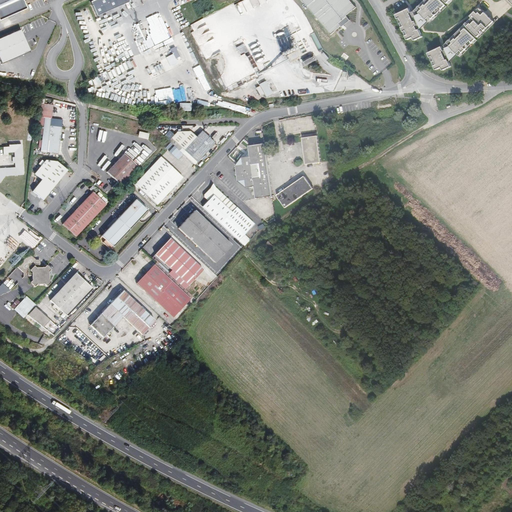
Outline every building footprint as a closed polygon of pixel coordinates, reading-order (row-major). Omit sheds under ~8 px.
[(31,0),(0,0),(0,19),(1,22),(28,9),(25,3),(31,0)] [(130,1),(129,0),(94,0),(91,2),(98,16),(130,1)] [(348,18),(358,10),(349,0),(301,0),(333,37),(343,29),(344,30),(352,23),(348,18)] [(398,15),(404,30),(408,41),(416,38),(417,40),(425,37),(422,30),(453,0),(426,0),(415,13),(412,8),(398,15)] [(433,52),(440,70),(496,22),(480,7),(433,52)] [(194,31),(192,32),(205,58),(219,51),(202,19),(191,25),(194,31)] [(149,47),(173,36),(167,24),(161,26),(159,20),(151,24),(150,22),(140,26),(149,47)] [(32,52),(22,30),(0,39),(0,58),(3,65),(32,52)] [(176,59),(181,57),(176,47),(171,50),(176,59)] [(295,48),(283,53),(285,57),(287,56),(290,63),(299,59),(295,52),(297,51),(295,48)] [(315,55),(301,62),(304,67),(318,60),(315,55)] [(251,56),(248,57),(256,73),(259,71),(251,56)] [(257,78),(255,75),(229,89),(230,92),(257,78)] [(260,84),(267,98),(274,94),(267,81),(260,84)] [(161,94),(163,105),(181,101),(178,90),(161,94)] [(46,119),(42,153),(59,155),(64,122),(46,119)] [(194,163),(215,141),(202,129),(197,135),(191,130),(179,129),(169,139),(194,163)] [(302,138),(305,165),(320,163),(317,136),(302,138)] [(256,199),(271,198),(264,144),(248,146),(250,156),(242,157),(236,166),(237,171),(238,176),(238,181),(246,188),(250,188),(250,191),(255,191),(256,199)] [(8,148),(3,149),(3,156),(7,156),(7,154),(13,154),(14,160),(12,160),(12,164),(14,164),(14,169),(3,170),(0,169),(0,179),(2,178),(2,177),(3,177),(22,176),(21,163),(20,162),(20,160),(21,160),(21,146),(8,146),(8,148)] [(169,151),(178,159),(183,154),(174,146),(169,151)] [(123,158),(106,176),(120,189),(137,171),(123,158)] [(159,161),(134,188),(144,199),(170,171),(159,161)] [(57,164),(46,162),(35,175),(42,181),(32,194),(44,203),(69,173),(57,164)] [(181,181),(170,171),(144,199),(155,208),(181,181)] [(276,195),(284,208),(312,189),(304,177),(276,195)] [(120,190),(116,186),(112,191),(116,194),(120,190)] [(205,203),(199,209),(239,243),(254,226),(214,191),(209,192),(203,199),(203,201),(205,203)] [(93,196),(63,228),(75,239),(106,208),(93,196)] [(110,253),(147,215),(135,204),(101,240),(104,243),(102,246),(110,253)] [(193,214),(177,232),(214,264),(230,246),(193,214)] [(202,271),(167,242),(153,258),(188,287),(202,271)] [(36,265),(26,256),(11,272),(11,274),(17,279),(17,283),(25,283),(28,286),(27,287),(27,289),(29,291),(31,290),(32,289),(40,289),(41,290),(43,290),(46,288),(45,287),(44,286),(44,277),(45,276),(46,275),(42,272),(41,272),(40,273),(38,271),(38,265),(36,265)] [(150,267),(174,287),(176,284),(153,264),(150,267)] [(134,286),(172,319),(189,299),(174,287),(150,267),(134,286)] [(65,320),(91,292),(74,275),(48,303),(65,320)] [(121,319),(140,336),(153,323),(120,294),(87,328),(101,340),(121,319)] [(14,309),(20,301),(17,299),(11,306),(14,309)] [(26,316),(51,339),(56,333),(32,310),(26,316)]
